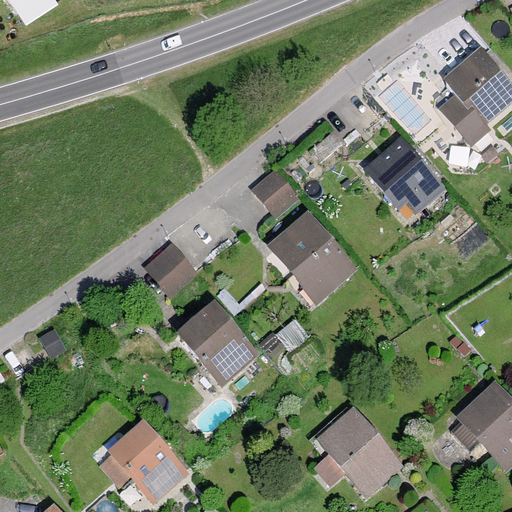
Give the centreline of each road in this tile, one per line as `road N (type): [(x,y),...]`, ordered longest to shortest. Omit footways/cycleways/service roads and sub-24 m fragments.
road 1 (residential): [(0,339),(240,167),(398,38),(469,0)]
road 2 (secondary): [(0,103),(303,0)]
